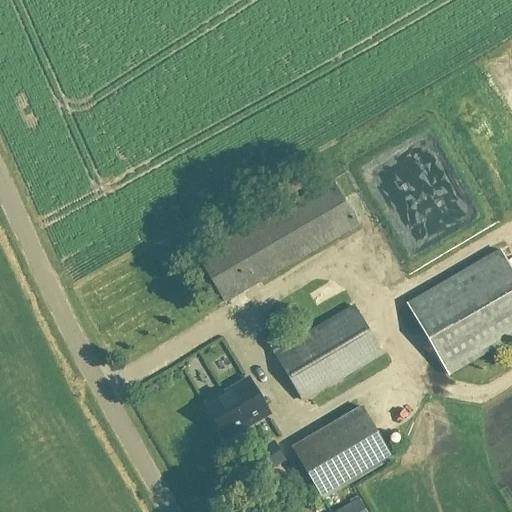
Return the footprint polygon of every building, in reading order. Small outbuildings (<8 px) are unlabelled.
[(224,304),(356,227),(330,183),(198,259),(224,304)] [(448,376),(511,337),(511,273),(498,251),(406,306),(448,376)] [(302,404),(383,356),(353,307),(293,343),(284,328),(264,341),(287,380),(302,404)] [(205,406),(225,441),(270,414),(250,380),(205,406)] [(321,502),(392,460),(361,407),(290,449),(321,502)] [(242,459),(252,478),(284,460),(274,442),(242,459)]
